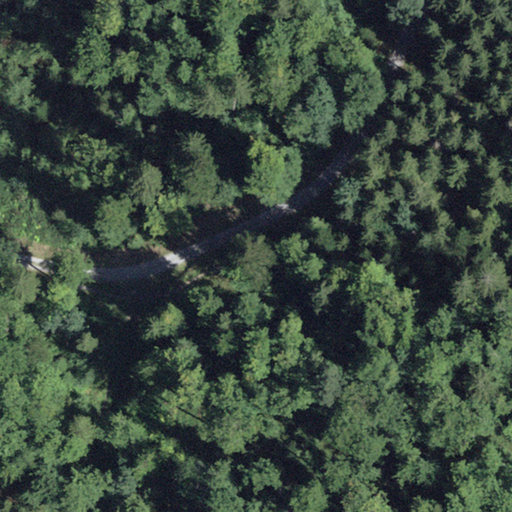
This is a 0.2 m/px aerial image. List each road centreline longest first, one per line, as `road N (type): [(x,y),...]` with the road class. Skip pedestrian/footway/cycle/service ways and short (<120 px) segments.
road 1 (track): [(429,0),(409,23),(387,97),(333,171),(275,217),(149,268),(0,255)]
road 2 (track): [(92,511),(105,401),(149,268)]
